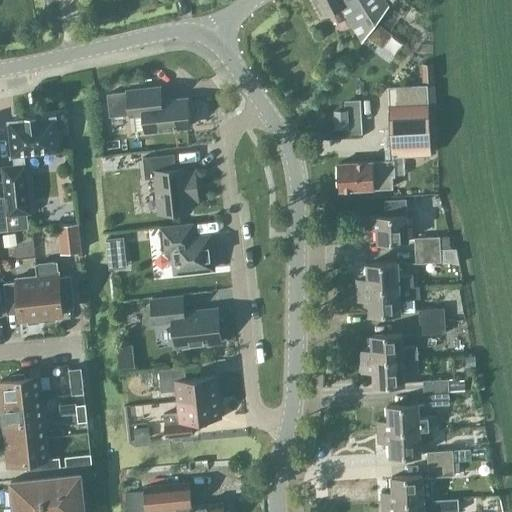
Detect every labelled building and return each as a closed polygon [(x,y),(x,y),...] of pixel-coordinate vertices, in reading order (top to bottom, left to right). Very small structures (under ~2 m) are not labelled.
[(314,0),(323,18),(343,9),(363,42),(391,6),(387,0),(314,0)] [(407,21),(417,12),(406,0),(404,0),(395,9),(407,21)] [(434,81),(433,64),(423,64),(424,81),(434,81)] [(389,86),(393,157),(405,157),(432,155),(428,83),(389,86)] [(189,126),(186,98),(161,101),(159,87),(126,90),(126,91),(108,93),(110,117),(143,113),(145,131),(189,126)] [(347,110),(336,111),(337,129),(345,128),(349,128),(348,110),(347,110)] [(14,165),(3,166),(6,197),(8,216),(10,231),(30,228),(28,214),(33,214),(26,156),(60,152),(56,117),(57,117),(56,116),(37,118),(37,116),(27,118),(27,119),(8,121),(8,123),(9,123),(13,158),(14,158),(14,165)] [(185,167),(175,168),(173,154),(142,157),(144,179),(154,178),(158,213),(190,209),(188,200),(197,199),(195,179),(186,180),(185,167)] [(375,161),(337,163),(339,192),(395,189),(394,176),(406,176),(405,157),(393,157),(393,161),(375,162),(375,161)] [(0,231),(10,231),(8,216),(6,197),(0,197),(0,231)] [(385,199),(386,216),(365,217),(366,228),(377,227),(378,243),(410,241),(409,213),(407,198),(385,199)] [(78,224),(62,226),(64,238),(68,237),(69,253),(81,252),(78,224)] [(174,273),(213,269),(209,236),(193,238),(192,224),(160,228),(162,252),(172,251),(174,273)] [(16,234),(3,236),(5,248),(18,246),(16,234)] [(122,234),(107,234),(108,267),(123,266),(122,234)] [(441,237),(415,238),(416,251),(442,250),(441,237)] [(442,250),(416,251),(416,264),(442,263),(442,250)] [(60,277),(58,261),(37,264),(43,321),(56,320),(55,314),(64,313),(62,301),(74,300),(72,275),(60,277)] [(357,280),(357,290),(414,286),(414,275),(401,275),(400,262),(367,263),(368,279),(357,280)] [(43,321),(37,264),(36,264),(37,276),(16,278),(17,281),(5,283),(8,307),(19,306),(21,318),(30,317),(30,323),(43,321)] [(421,298),(420,286),(414,286),(357,290),(358,300),(369,299),(370,315),(403,313),(402,299),(421,298)] [(181,297),(151,300),(153,324),(172,322),(175,348),(221,343),(220,333),(224,330),(223,321),(218,318),(217,309),(183,313),(181,297)] [(445,308),(419,309),(420,322),(446,321),(445,308)] [(446,321),(420,322),(420,335),(446,334),(446,321)] [(361,353),(361,362),(419,358),(418,346),(405,346),(404,334),(372,335),(373,352),(361,353)] [(473,357),(466,358),(467,370),(475,369),(475,357),(473,357)] [(406,371),(420,370),(419,358),(361,362),(362,371),(373,370),(374,386),(407,384),(406,371)] [(176,402),(219,398),(216,376),(185,380),(184,367),(158,370),(160,393),(175,391),(176,402)] [(40,368),(30,369),(31,377),(41,376),(40,368)] [(81,368),(70,369),(73,394),(85,392),(81,368)] [(1,381),(3,401),(43,397),(41,376),(31,377),(25,378),(24,374),(12,375),(13,379),(1,381)] [(450,379),(449,379),(450,392),(466,391),(465,381),(459,381),(459,378),(450,379)] [(449,379),(423,380),(424,393),(450,392),(449,379)] [(450,392),(424,393),(425,406),(450,405),(450,392)] [(3,401),(5,422),(45,417),(43,397),(3,401)] [(219,398),(176,402),(178,414),(163,415),(165,438),(191,435),(190,423),(221,419),(219,398)] [(86,404),(76,405),(77,414),(87,413),(86,404)] [(389,420),(377,421),(378,432),(422,429),(430,429),(438,429),(437,416),(419,417),(419,404),(388,405),(389,420)] [(87,413),(77,414),(78,422),(88,421),(87,413)] [(5,422),(7,442),(47,438),(45,417),(5,422)] [(422,429),(378,432),(379,442),(390,442),(391,456),(421,455),(421,441),(431,441),(430,429),(422,429)] [(147,440),(146,430),(133,431),(135,441),(147,440)] [(7,442),(10,463),(26,461),(34,460),(43,459),(50,459),(47,438),(7,442)] [(454,450),(427,452),(428,465),(454,463),(454,450)] [(91,454),(83,455),(84,464),(92,463),(91,454)] [(83,455),(74,456),(75,465),(84,464),(83,455)] [(74,456),(66,457),(67,466),(75,465),(74,456)] [(59,458),(51,459),(52,468),(60,467),(59,458)] [(43,459),(34,460),(35,470),(44,469),(43,459)] [(50,459),(43,459),(44,469),(52,468),(51,459),(50,459)] [(34,460),(26,461),(27,471),(35,470),(34,460)] [(425,477),(425,475),(393,477),(394,492),(382,492),(383,503),(426,501),(434,500),(434,499),(433,478),(455,476),(455,473),(454,463),(428,465),(429,477),(425,477)] [(85,511),(81,473),(11,480),(12,487),(6,487),(9,511),(85,511)] [(145,492),(125,493),(126,511),(136,511),(177,508),(176,511),(225,511),(224,504),(192,507),(190,482),(144,486),(145,492)] [(456,511),(461,511),(460,497),(434,499),(434,500),(426,501),(383,503),(383,511),(456,511)]
